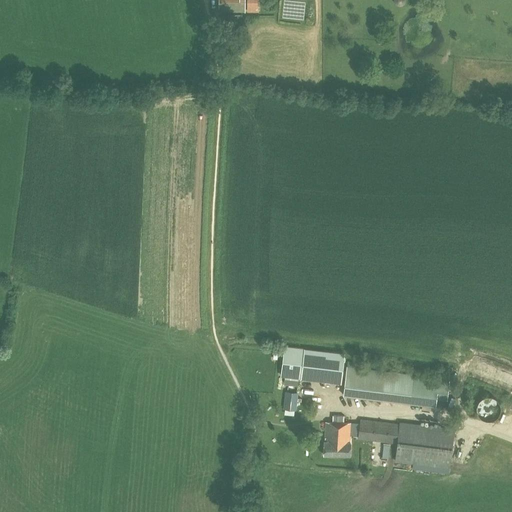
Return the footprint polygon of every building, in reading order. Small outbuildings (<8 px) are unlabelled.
[(245,13),(245,0),(218,0),(218,13),(245,13)] [(262,0),(262,16),(290,16),(290,0),(262,0)] [(341,383),(344,353),(285,346),(281,376),(341,383)] [(447,400),(450,379),(414,374),(347,366),(343,395),(410,403),(436,406),(437,399),(447,400)] [(297,403),(297,392),(286,392),(285,402),(297,403)] [(487,420),(489,420),(490,420),(492,419),(493,419),(494,418),(495,418),(497,416),(498,416),(498,415),(499,414),(499,413),(500,412),(500,411),(500,410),(501,409),(501,408),(501,407),(501,406),(500,405),(500,404),(500,403),(499,402),(499,401),(498,400),(497,399),(496,398),(495,397),(494,397),(493,396),(492,396),(491,396),(489,396),(488,396),(487,396),(485,396),(484,397),(482,398),(480,399),(480,400),(479,401),(478,401),(478,402),(477,403),(477,404),(477,405),(477,406),(477,407),(477,408),(477,409),(477,411),(478,412),(478,413),(479,414),(479,415),(480,416),(481,417),(482,417),(482,418),(483,418),(484,419),(485,419),(486,419),(487,420)] [(351,422),(326,422),(325,441),(324,441),(324,455),(351,455),(351,442),(350,442),(350,436),(358,436),(358,437),(398,443),(395,468),(413,470),(413,468),(449,472),(454,429),(400,422),(400,424),(360,419),(359,432),(351,432),(351,422)]
